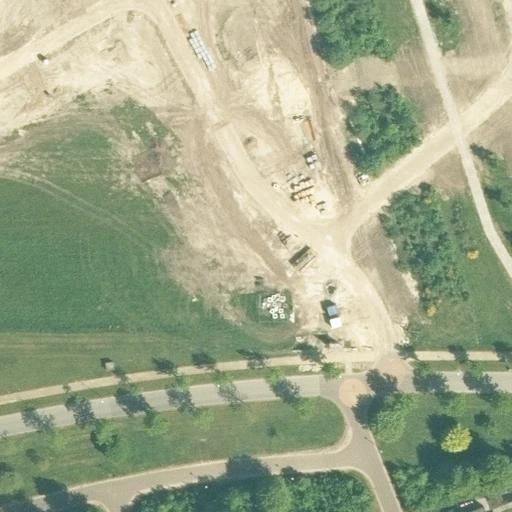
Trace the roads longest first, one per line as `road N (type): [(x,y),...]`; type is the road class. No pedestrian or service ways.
road 1 (residential): [(325,246),(257,186),(150,0)]
road 2 (residential): [(370,455),(109,490)]
road 3 (residential): [(325,246),(511,76)]
road 4 (unclassified): [(142,400),(348,386)]
road 5 (residential): [(391,383),(382,328),(325,246)]
road 6 (unclassified): [(0,429),(142,400)]
road 7 (residential): [(121,0),(0,73)]
road 8 (unclassified): [(391,383),(511,384)]
